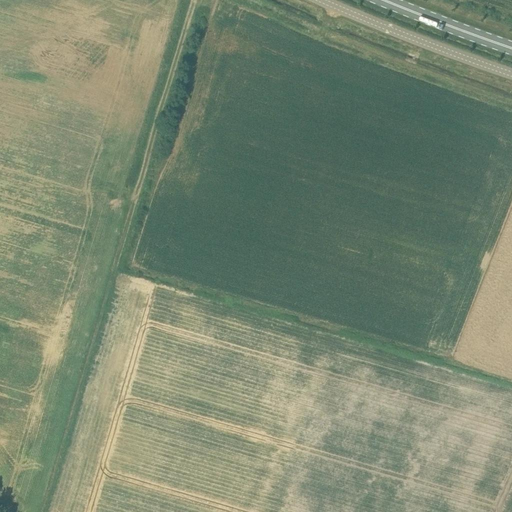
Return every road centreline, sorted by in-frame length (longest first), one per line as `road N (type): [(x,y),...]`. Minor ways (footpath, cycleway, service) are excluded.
road 1 (track): [(44,494),(194,0)]
road 2 (tertiary): [(322,0),(511,70)]
road 3 (primary): [(511,46),(385,0)]
